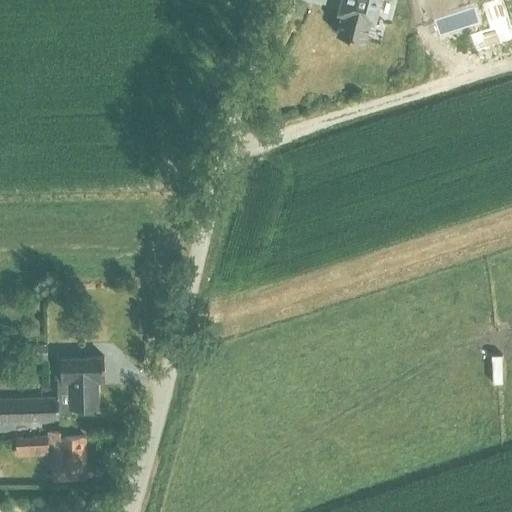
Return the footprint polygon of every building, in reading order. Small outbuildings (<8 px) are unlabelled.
[(352,0),(385,9),(388,0),(398,0),(400,0),(352,0)] [(511,46),(511,0),(485,0),(502,49),(511,46)] [(71,348),(71,397),(106,397),(106,348),(71,348)] [(60,389),(0,388),(0,421),(60,422),(60,389)] [(93,441),(18,441),(18,458),(59,458),(59,481),(93,481),(93,441)]
